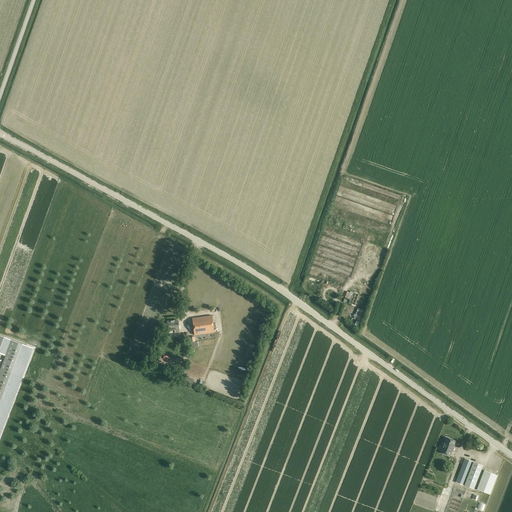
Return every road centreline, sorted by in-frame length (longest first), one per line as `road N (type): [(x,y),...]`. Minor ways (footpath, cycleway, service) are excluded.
road 1 (tertiary): [(511,456),(280,290),(0,134)]
road 2 (track): [(116,197),(122,188),(2,122),(44,0)]
